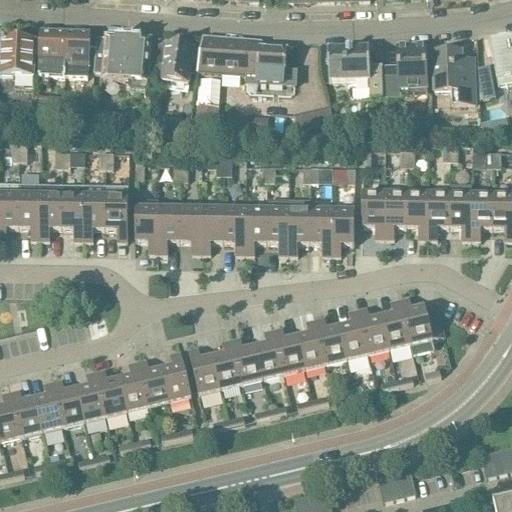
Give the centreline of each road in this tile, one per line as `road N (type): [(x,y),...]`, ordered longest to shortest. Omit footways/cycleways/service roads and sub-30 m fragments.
road 1 (residential): [(511,15),(382,32),(0,12)]
road 2 (residential): [(138,313),(302,299),(430,271),(511,312)]
road 3 (tertiary): [(252,483),(417,436),(472,396),(511,343)]
road 4 (residential): [(0,374),(110,346),(138,313)]
road 5 (residential): [(0,273),(88,273),(138,313)]
road 6 (tertiary): [(126,511),(252,483)]
